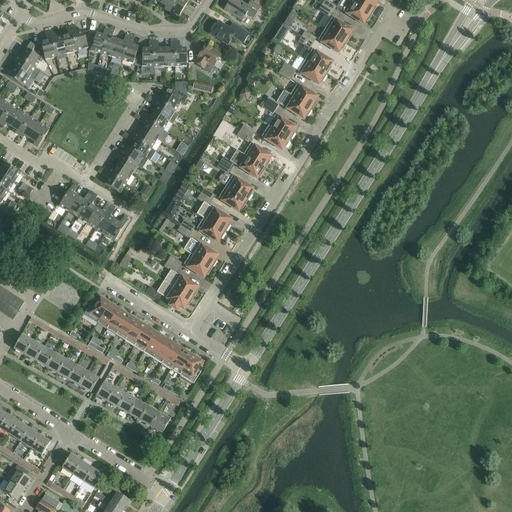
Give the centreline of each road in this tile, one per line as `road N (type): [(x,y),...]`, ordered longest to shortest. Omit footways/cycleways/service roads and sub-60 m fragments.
road 1 (residential): [(190,333),(394,8)]
road 2 (unclassified): [(247,367),(452,44)]
road 3 (residential): [(19,18),(34,23),(81,10),(143,30),(190,29),(209,0)]
road 4 (unclassified): [(167,494),(247,367)]
